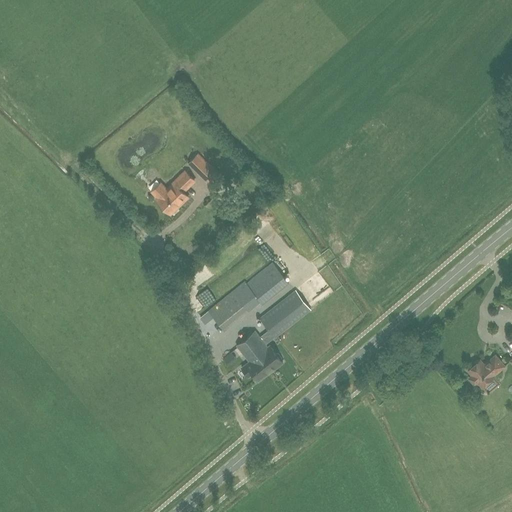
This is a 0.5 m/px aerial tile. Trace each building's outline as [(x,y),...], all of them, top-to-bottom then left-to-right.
[(187,163),(204,180),(209,185),(219,175),(198,153),(187,163)] [(185,171),(167,188),(160,182),(149,192),(156,199),(170,214),(188,197),(180,189),(183,187),(185,189),(194,181),(185,171)] [(251,190),(243,192),(244,199),(253,197),(251,190)] [(274,199),(285,220),(294,215),(288,202),(293,199),(289,191),(274,199)] [(266,250),(241,262),(246,273),(271,260),(266,250)] [(262,303),(288,282),(272,263),(246,284),(244,281),(233,290),(208,310),(223,329),(248,309),(259,300),(262,303)] [(274,337),(275,337),(310,310),(295,290),(259,317),(269,329),(259,337),(254,331),(237,344),(249,361),(241,367),(247,375),(252,372),(257,379),(273,368),(273,369),(282,362),(281,360),(281,357),(278,353),(275,353),(269,346),(267,348),(265,344),(274,337)] [(504,366),(495,355),(484,365),(479,360),(478,361),(476,360),(473,363),(473,365),(467,370),(472,376),(471,377),(470,380),(471,382),(473,383),(475,383),(477,382),(482,387),(487,394),(500,383),(493,376),(504,366)]
